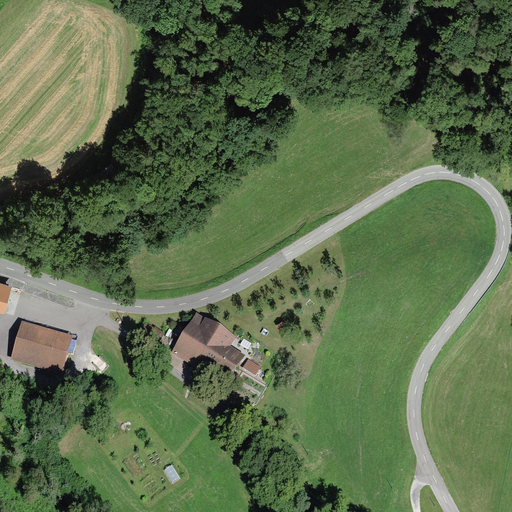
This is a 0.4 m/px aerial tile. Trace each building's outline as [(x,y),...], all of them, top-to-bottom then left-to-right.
[(230,339),(195,319),(176,351),(226,380),(238,360),(223,351),(230,339)] [(274,325),(279,333),(285,329),(281,321),(274,325)] [(146,324),(141,337),(158,344),(163,332),(146,324)] [(59,372),(68,339),(23,327),(14,360),(59,372)] [(244,371),(253,377),(259,367),(249,362),(244,371)]
